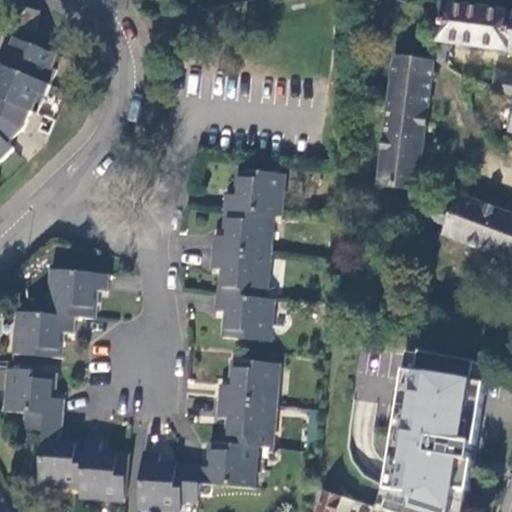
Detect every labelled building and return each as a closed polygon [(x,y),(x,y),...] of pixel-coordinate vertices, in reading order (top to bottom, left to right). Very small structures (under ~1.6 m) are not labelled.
[(455,45),(511,54),(511,14),(446,3),(436,0),(430,0),(429,11),(443,16),(437,61),(450,69),(455,45)] [(41,13),(25,8),(21,20),(19,25),(36,30),(41,13)] [(51,66),(56,53),(15,37),(0,72),(0,98),(14,104),(7,118),(24,130),(25,130),(38,99),(44,102),(57,69),(51,66)] [(419,192),(436,65),(398,59),(380,186),(419,192)] [(511,99),(511,77),(498,75),(495,92),(511,99)] [(14,104),(0,98),(0,129),(12,142),(24,130),(7,118),(14,104)] [(0,155),(5,161),(18,148),(12,142),(0,129),(0,155)] [(273,214),(281,215),(285,174),(241,170),(239,194),(227,193),(226,210),(232,211),(273,214)] [(447,236),(511,261),(511,215),(462,197),(455,213),(432,204),(426,218),(450,228),(447,236)] [(270,255),(273,214),(232,211),(229,236),(217,235),(215,251),(270,255)] [(266,297),(270,255),(215,251),(213,266),(227,268),(225,294),(266,297)] [(78,316),(95,318),(98,290),(110,292),(111,275),(56,270),(53,314),(78,316)] [(271,339),(275,298),(266,297),(225,294),(220,293),(219,309),(231,310),(229,336),(271,339)] [(76,332),(78,316),(53,314),(23,311),(20,354),(63,357),(65,331),(76,332)] [(383,502),(416,511),(466,511),(489,369),(410,355),(383,502)] [(220,399),(275,404),(278,362),(236,358),(233,384),(222,383),(220,399)] [(56,396),(58,372),(14,368),(11,410),(30,412),(64,415),(66,415),(68,397),(56,396)] [(271,446),(275,404),(220,399),(219,415),(232,417),(229,443),(259,445),(271,446)] [(62,440),(64,415),(30,412),(28,428),(46,430),(41,482),(84,486),(88,442),(62,440)] [(104,441),(88,439),(88,442),(84,486),(83,495),(127,498),(131,455),(104,452),(104,441)] [(255,486),(259,445),(229,443),(215,441),(212,466),(188,464),(187,466),(185,498),(201,500),(203,481),(255,486)] [(184,508),(185,498),(187,466),(163,464),(164,452),(147,450),(142,504),(184,508)] [(337,511),(342,497),(315,488),(313,511),(337,511)] [(349,511),(353,501),(342,497),(337,511),(349,511)]
